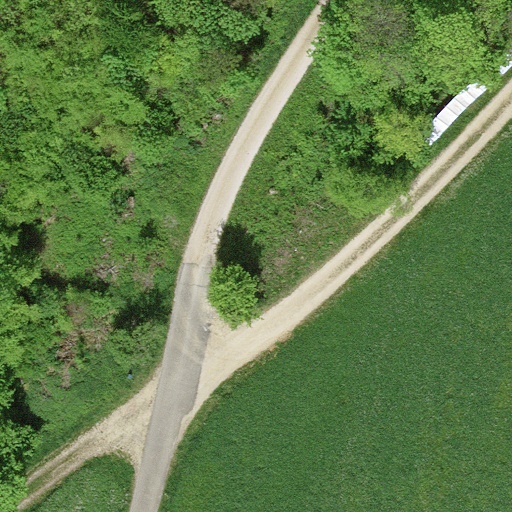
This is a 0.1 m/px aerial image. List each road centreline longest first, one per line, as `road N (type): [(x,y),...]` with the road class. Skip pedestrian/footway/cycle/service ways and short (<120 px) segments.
road 1 (track): [(511,118),(315,297),(245,348),(184,370)]
road 2 (track): [(184,370),(244,121),(317,0)]
road 3 (track): [(184,370),(0,496)]
road 4 (track): [(144,511),(184,370)]
